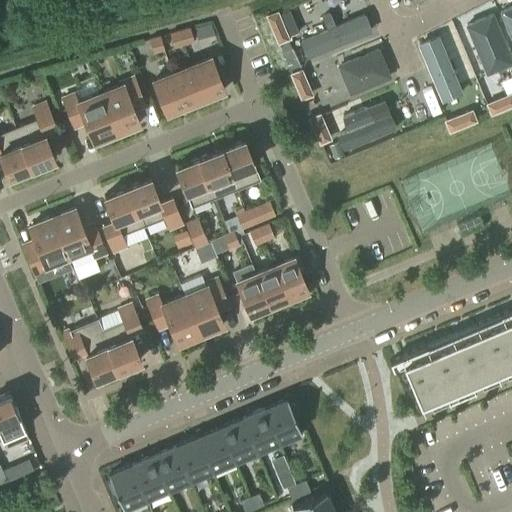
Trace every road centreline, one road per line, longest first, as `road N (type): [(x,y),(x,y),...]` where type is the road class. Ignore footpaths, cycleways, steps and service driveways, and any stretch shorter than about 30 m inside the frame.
road 1 (residential): [(0,217),(263,113),(355,329)]
road 2 (residential): [(64,453),(355,329)]
road 3 (residential): [(355,329),(511,265)]
